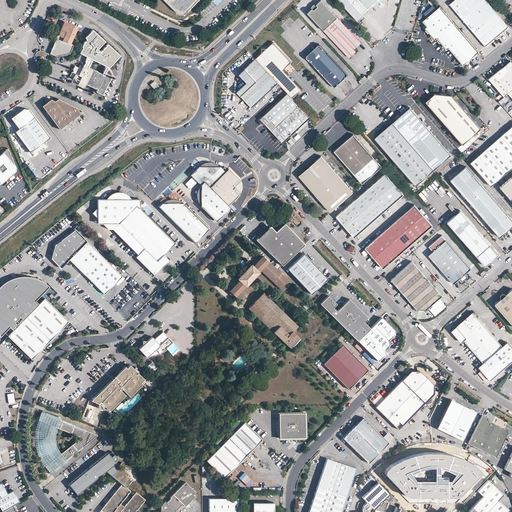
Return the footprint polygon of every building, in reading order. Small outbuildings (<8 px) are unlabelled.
[(166,0),(179,12),(183,12),(194,0),(166,0)] [(339,0),(356,17),(374,0),(339,0)] [(374,0),(356,17),(358,20),(372,7),(381,0),(374,0)] [(454,0),(450,3),(486,46),(509,27),(486,0),(454,0)] [(337,18),(321,1),(316,5),(317,7),(313,11),(312,9),(307,13),(323,31),(330,25),(337,18)] [(478,51),(440,6),(423,21),(428,26),(426,28),(435,39),(437,38),(447,49),(448,48),(463,64),(478,51)] [(330,25),(351,47),(358,41),(337,18),(330,25)] [(70,44),(78,27),(66,21),(59,36),(58,35),(57,38),(58,41),(60,43),(54,55),(56,56),(70,53),(73,45),(70,44)] [(351,47),(330,25),(323,31),(344,54),(351,47)] [(82,47),(79,53),(87,56),(93,59),(104,63),(106,59),(112,61),(121,48),(107,39),(101,48),(98,46),(103,37),(89,28),(84,38),(86,39),(84,41),(83,41),(81,46),(82,47)] [(50,53),(54,55),(60,43),(58,41),(56,40),(50,53)] [(358,41),(351,47),(353,50),(359,43),(358,41)] [(291,64),(273,44),(257,60),(279,84),(283,88),(288,94),(293,98),(302,90),(284,71),(291,64)] [(305,56),(334,88),(347,75),(319,44),(305,56)] [(353,50),(351,47),(344,54),(348,58),(355,52),(353,50)] [(93,59),(87,56),(85,65),(89,67),(93,59)] [(279,84),(257,60),(239,75),(247,84),(237,93),(252,109),(279,84)] [(488,78),(504,96),(507,93),(511,98),(511,63),(509,60),(488,78)] [(79,84),(83,86),(85,81),(97,87),(99,88),(98,90),(105,93),(113,74),(106,71),(105,74),(103,73),(89,67),(85,65),(84,64),(84,66),(80,64),(79,67),(76,66),(71,76),(75,78),(80,83),(79,84)] [(290,64),(285,70),(289,74),(294,69),(290,64)] [(310,117),(293,98),(288,94),(260,120),(282,144),(310,117)] [(426,101),(462,144),(480,129),(451,95),(435,94),(426,101)] [(76,106),(58,98),(54,100),(51,99),(42,105),(60,129),(67,123),(69,124),(70,119),(73,120),(74,118),(81,113),(76,106)] [(35,117),(28,108),(24,107),(8,118),(17,130),(35,117)] [(392,123),(433,170),(451,154),(410,107),(392,123)] [(33,151),(44,142),(50,138),(35,117),(17,130),(15,132),(30,153),(33,151)] [(433,170),(392,123),(375,138),(416,185),(433,170)] [(511,125),(470,161),(490,185),(511,166),(511,125)] [(334,151),(362,183),(382,166),(353,134),(334,151)] [(46,145),(44,142),(33,151),(34,153),(46,145)] [(16,168),(9,152),(5,151),(0,155),(0,184),(16,171),(16,168)] [(300,175),(331,211),(353,191),(322,156),(316,161),(319,165),(310,172),(307,168),(300,175)] [(316,161),(307,168),(310,172),(319,165),(316,161)] [(221,168),(218,166),(215,165),(212,164),(209,164),(205,164),(202,166),(199,168),(193,174),(193,179),(201,187),(200,187),(199,188),(199,189),(198,190),(198,191),(197,193),(197,194),(197,195),(197,196),(197,198),(197,199),(197,200),(198,201),(210,189),(226,173),(221,168)] [(450,179),(499,235),(511,223),(511,218),(465,165),(450,179)] [(226,173),(210,189),(229,208),(239,197),(232,190),(241,182),(229,170),(226,173)] [(337,216),(355,237),(403,195),(385,174),(337,216)] [(141,209),(141,200),(133,200),(133,199),(133,198),(132,195),(131,193),(129,191),(127,189),(125,188),(124,187),(121,187),(119,186),(117,187),(115,187),(114,187),(111,189),(109,190),(108,192),(106,194),(105,197),(105,199),(105,201),(97,201),(97,209),(92,214),(99,222),(98,225),(101,224),(108,230),(113,230),(139,256),(137,258),(151,271),(153,271),(153,273),(156,276),(158,274),(158,272),(160,271),(170,262),(165,256),(176,244),(141,209)] [(229,208),(210,189),(198,201),(198,202),(199,204),(199,205),(200,206),(201,207),(217,223),(230,209),(229,208)] [(181,203),(180,202),(179,201),(178,201),(177,201),(175,200),(174,200),(172,200),(171,200),(170,201),(169,201),(168,201),(167,202),(165,203),(181,218),(189,210),(184,204),(183,204),(182,203),(181,203)] [(181,218),(165,203),(163,205),(163,204),(159,208),(196,244),(201,239),(181,218)] [(365,247),(384,268),(433,225),(415,204),(365,247)] [(78,209),(81,213),(87,209),(84,205),(78,209)] [(210,230),(189,210),(181,218),(201,239),(210,230)] [(486,265),(499,253),(495,249),(461,210),(448,221),(482,260),(486,265)] [(491,234),(494,232),(487,223),(484,225),(491,234)] [(276,234),(270,229),(258,240),(283,266),(304,246),(284,226),(276,234)] [(110,265),(75,231),(58,250),(52,261),(62,271),(70,262),(74,258),(91,274),(87,278),(106,296),(123,278),(113,267),(110,265)] [(429,255),(453,283),(458,280),(467,272),(471,268),(446,240),(429,255)] [(304,253),(288,269),(311,292),(327,277),(304,253)] [(290,282),(262,255),(253,265),(251,264),(237,279),(239,280),(229,290),(235,296),(260,270),(282,290),(290,282)] [(70,262),(87,278),(91,274),(74,258),(70,262)] [(391,279),(415,307),(427,307),(441,295),(412,261),(391,279)] [(462,285),(471,277),(467,272),(458,280),(462,285)] [(0,332),(15,317),(17,316),(19,318),(18,320),(16,322),(19,325),(14,330),(8,336),(33,360),(45,347),(70,321),(46,298),(39,304),(35,308),(29,302),(33,298),(47,284),(46,283),(43,281),(40,280),(36,278),(32,277),(28,277),(24,277),(21,277),(16,278),(13,279),(9,281),(4,284),(1,286),(0,287),(0,332)] [(494,303),(511,323),(511,288),(506,293),(507,294),(507,295),(507,297),(506,298),(505,300),(503,300),(501,299),(500,299),(494,303)] [(499,297),(500,299),(501,299),(503,300),(505,300),(506,298),(507,297),(507,295),(507,294),(506,293),(505,292),(503,292),(501,292),(500,293),(499,294),(499,296),(499,297)] [(248,308),(289,347),(299,337),(292,330),(296,325),(262,293),(248,308)] [(337,302),(329,294),(320,302),(329,311),(337,302)] [(39,304),(33,298),(29,302),(35,308),(39,304)] [(368,316),(350,298),(337,310),(332,314),(357,340),(370,327),(363,321),(368,316)] [(502,345),(473,312),(454,329),(459,335),(456,337),(461,343),(464,341),(483,362),(478,366),(490,379),(511,360),(511,346),(507,341),(506,342),(502,345)] [(392,329),(381,317),(370,327),(357,340),(377,360),(383,353),(382,350),(389,343),(387,339),(393,333),(392,329)] [(14,330),(19,325),(16,322),(11,327),(14,330)] [(160,353),(172,341),(163,331),(154,339),(151,336),(147,341),(143,344),(139,348),(147,357),(156,348),(160,353)] [(342,343),(323,362),(350,389),(369,369),(342,343)] [(147,366),(151,371),(157,367),(152,361),(147,366)] [(128,395),(144,379),(130,365),(116,379),(115,377),(105,387),(118,399),(124,394),(121,390),(122,389),(128,395)] [(433,386),(417,371),(409,371),(397,384),(420,407),(432,395),(433,386)] [(364,384),(373,376),(369,372),(360,380),(364,384)] [(420,407),(397,384),(382,399),(374,408),(397,430),(420,407)] [(99,428),(106,412),(98,408),(99,407),(102,404),(108,410),(118,399),(105,387),(91,401),(89,400),(81,420),(99,428)] [(15,404),(14,393),(7,394),(8,405),(15,404)] [(367,402),(374,408),(382,399),(376,393),(367,402)] [(475,412),(450,399),(436,428),(461,440),(475,412)] [(97,435),(42,413),(38,420),(81,438),(45,467),(51,473),(97,435)] [(307,438),(306,413),(280,414),(280,439),(307,438)] [(494,424),(488,421),(486,417),(481,415),(467,444),(481,450),(494,424)] [(388,442),(362,417),(342,438),(368,463),(388,442)] [(244,421),(207,458),(225,476),(262,439),(244,421)] [(506,430),(494,424),(481,450),(495,457),(507,433),(506,430)] [(53,447),(52,443),(51,442),(49,439),(46,437),(43,437),(41,437),(39,438),(38,441),(37,445),(38,448),(39,450),(41,452),(44,455),(47,456),(50,456),(52,454),(53,451),(53,447)] [(125,471),(121,468),(120,467),(115,464),(116,463),(108,453),(69,485),(77,495),(106,471),(112,476),(116,480),(122,484),(99,511),(113,511),(115,511),(135,511),(146,500),(136,492),(124,507),(120,504),(131,491),(126,487),(133,479),(129,477),(130,475),(125,471)] [(356,469),(328,458),(317,486),(346,497),(356,469)] [(432,461),(405,461),(405,468),(393,468),(393,487),(405,487),(405,499),(418,500),(419,506),(432,506),(432,461)] [(469,467),(456,467),(456,461),(433,461),(432,461),(432,506),(444,506),(444,499),(456,499),(456,487),(469,486),(469,467)] [(503,494),(487,479),(477,491),(482,496),(466,511),(504,511),(508,509),(498,499),(503,494)] [(0,507),(2,510),(19,500),(13,489),(7,492),(1,481),(0,481),(0,507)] [(170,511),(174,509),(176,511),(183,504),(186,506),(196,496),(194,494),(196,492),(186,481),(170,497),(171,498),(167,502),(165,501),(160,505),(161,511),(154,511),(170,511)] [(383,500),(389,494),(378,482),(362,497),(366,502),(362,506),(361,511),(381,511),(382,511),(383,511),(384,511),(388,502),(383,500)] [(340,511),(346,497),(317,486),(308,511),(340,511)] [(388,502),(398,505),(398,503),(389,494),(383,500),(387,501),(388,502)] [(239,511),(240,498),(210,498),(210,511),(239,511)] [(273,511),(274,502),(252,502),(252,511),(273,511)] [(398,505),(394,511),(406,511),(398,503),(398,505)]
